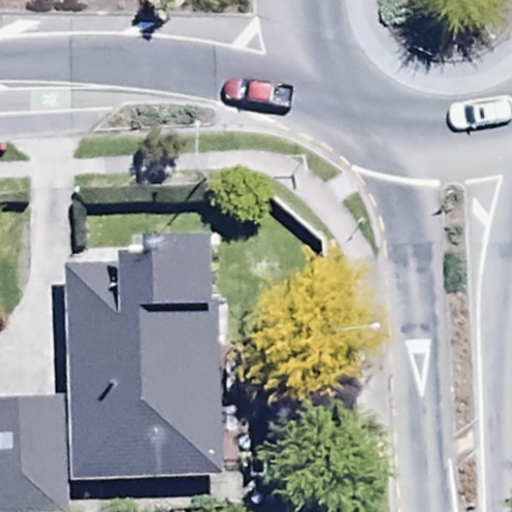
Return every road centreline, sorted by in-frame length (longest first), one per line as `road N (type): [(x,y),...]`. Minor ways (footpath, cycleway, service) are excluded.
road 1 (secondary): [(418,511),(399,179),(383,139)]
road 2 (trunk): [(323,94),(147,74),(0,78)]
road 3 (secondary): [(511,220),(501,338),(504,511)]
road 4 (trunk): [(511,132),(435,151),(383,139)]
